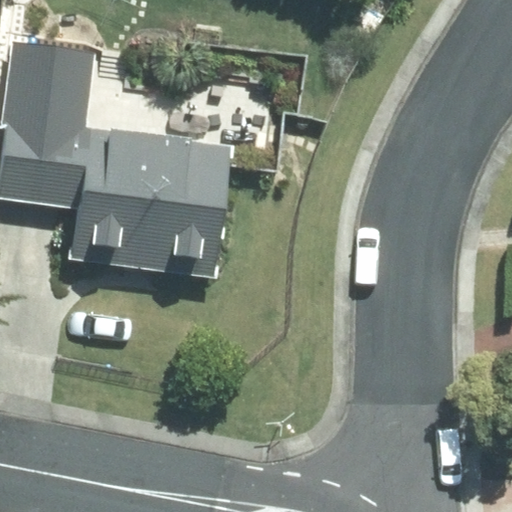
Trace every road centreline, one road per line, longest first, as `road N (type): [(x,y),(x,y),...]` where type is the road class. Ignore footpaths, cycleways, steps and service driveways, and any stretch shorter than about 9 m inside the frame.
road 1 (residential): [(511,34),(450,118),(419,191),(400,278),(391,466),(381,511)]
road 2 (residential): [(0,454),(290,511)]
